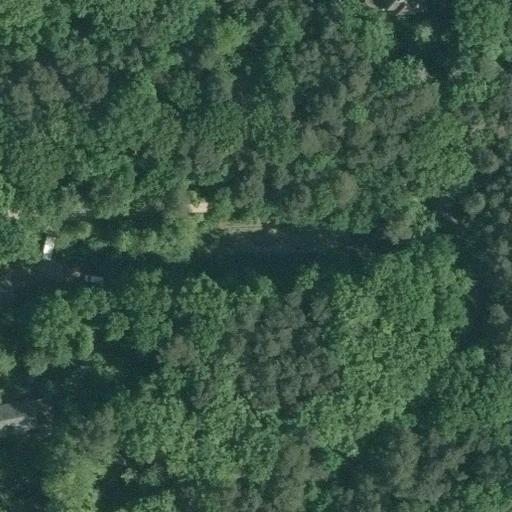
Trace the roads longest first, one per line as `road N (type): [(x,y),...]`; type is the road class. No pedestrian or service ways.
road 1 (unclassified): [(426,174),(273,200),(118,213),(0,212)]
road 2 (unclassified): [(290,511),(442,357),(466,316),(471,270),(426,174)]
